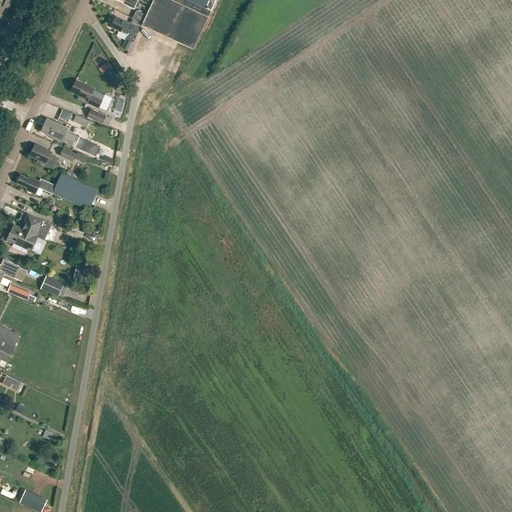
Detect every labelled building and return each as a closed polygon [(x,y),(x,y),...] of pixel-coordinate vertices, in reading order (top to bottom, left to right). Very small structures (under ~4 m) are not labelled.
[(0,0),(0,14),(5,5),(9,7),(12,0),(0,0)] [(118,0),(124,3),(124,2),(127,3),(126,5),(134,9),(137,0),(118,0)] [(142,24),(194,48),(209,15),(182,0),(153,0),(151,5),(142,24)] [(182,0),(209,15),(215,0),(182,0)] [(133,18),(143,22),(146,14),(136,10),(133,18)] [(132,42),(139,28),(115,16),(110,27),(127,36),(126,39),(132,42)] [(132,19),(130,23),(139,27),(141,24),(132,19)] [(174,55),(168,68),(179,74),(185,61),(174,55)] [(114,70),(105,76),(108,80),(117,75),(114,70)] [(100,107),(103,99),(92,94),(95,87),(77,79),(72,91),(80,95),(78,97),(79,99),(88,103),(88,102),(100,107)] [(103,122),(105,116),(91,110),(88,116),(103,122)] [(88,152),(92,142),(68,131),(68,127),(47,118),(42,130),(62,140),(88,152)] [(54,168),(59,157),(51,154),(52,151),(36,143),(30,154),(39,158),(38,160),(54,168)] [(60,155),(73,161),(75,157),(76,153),(63,147),(60,155)] [(107,179),(115,179),(116,165),(107,165),(107,179)] [(98,189),(62,173),(57,185),(41,178),(40,181),(30,176),(29,177),(22,174),(18,182),(28,187),(27,189),(36,193),(39,187),(53,193),(90,209),(98,189)] [(29,250),(42,221),(28,215),(21,229),(13,225),(7,239),(29,250)] [(91,262),(78,259),(72,284),(85,287),(91,262)] [(0,266),(0,274),(1,272),(5,274),(5,275),(16,279),(20,269),(10,264),(5,262),(2,267),(0,266)] [(58,296),(64,283),(46,275),(40,288),(58,296)] [(7,291),(28,299),(29,295),(30,292),(10,284),(7,291)] [(36,298),(29,295),(28,299),(27,301),(34,304),(36,298)] [(0,359),(7,362),(20,336),(0,326),(0,359)] [(20,391),(24,383),(6,375),(2,384),(20,391)] [(46,430),(43,436),(56,442),(59,436),(46,430)]
